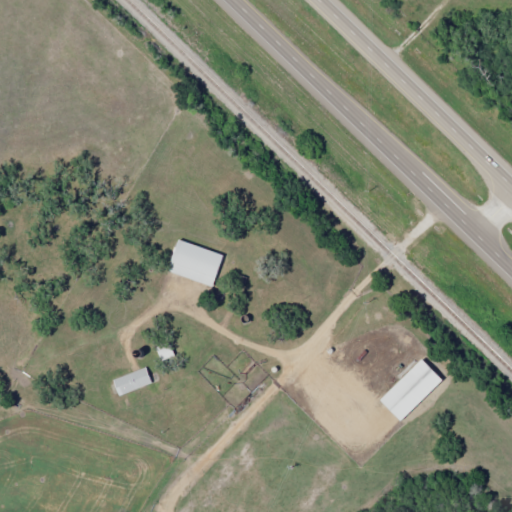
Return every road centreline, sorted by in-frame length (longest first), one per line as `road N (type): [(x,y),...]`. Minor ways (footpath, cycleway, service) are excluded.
road 1 (residential): [(191,511),(161,496),(441,206)]
road 2 (trunk): [(233,0),(511,269)]
road 3 (trunk): [(511,184),(321,0)]
